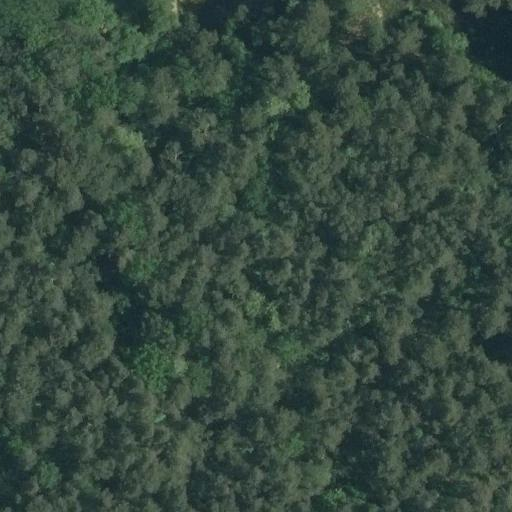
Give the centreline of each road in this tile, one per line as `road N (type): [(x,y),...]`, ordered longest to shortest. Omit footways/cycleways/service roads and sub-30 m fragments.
road 1 (track): [(292,511),(378,440),(433,417),(511,423)]
road 2 (track): [(0,415),(131,511)]
